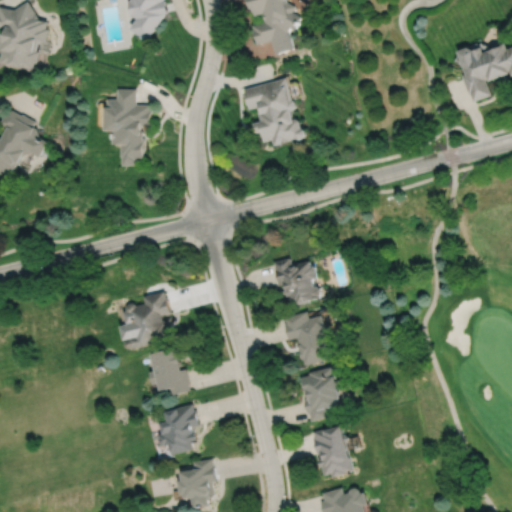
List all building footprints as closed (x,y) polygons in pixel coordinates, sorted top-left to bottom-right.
[(131,1),(131,0),(165,0),(165,1),(169,0),(171,13),(168,13),(154,34),(150,42),(142,37),(143,36),(132,29),(139,19),(134,16),(132,16),(130,1),(131,1)] [(250,0),(253,8),(254,8),(256,15),(265,13),(267,20),(254,24),(259,44),(274,40),(278,54),(296,49),(291,31),(293,27),(298,30),(300,25),(302,26),(303,22),(302,22),(305,16),(296,12),(299,6),(290,2),(289,0),(250,0)] [(17,9),(2,6),(0,13),(0,25),(9,28),(8,34),(2,33),(0,42),(6,43),(2,62),(34,69),(35,63),(38,63),(40,51),(38,50),(40,41),(47,42),(49,28),(46,28),(48,21),(40,19),(28,1),(17,9)] [(470,48),(461,51),(470,73),(465,75),(472,93),(474,93),(477,101),(494,94),(489,79),(492,78),(492,80),(511,73),(510,71),(511,71),(511,73),(511,47),(508,49),(506,43),(501,45),(501,46),(487,51),(485,47),(477,50),(471,48),(470,48)] [(294,100),(288,78),(245,89),(250,109),(259,106),(262,121),(255,123),(258,134),(263,132),(266,142),(275,140),(276,146),(292,142),(291,140),(298,139),(300,140),(305,139),(308,135),(307,131),(304,129),(302,121),(298,119),(296,120),(293,111),(296,110),(298,106),(296,101),(294,100)] [(138,89),(119,88),(119,99),(109,99),(109,108),(106,108),(106,116),(105,117),(105,128),(106,130),(106,132),(115,132),(114,146),(122,146),(122,158),(123,158),(123,166),(131,166),(131,165),(139,165),(139,160),(146,160),(146,156),(145,156),(145,150),(147,150),(147,138),(145,138),(145,131),(142,131),(142,125),(153,125),(153,110),(152,110),(152,104),(138,104),(138,89)] [(2,123),(11,128),(4,141),(0,138),(0,172),(11,178),(18,166),(19,166),(21,162),(25,156),(31,154),(40,158),(48,143),(40,138),(38,129),(33,127),(36,121),(22,114),(10,108),(2,123)] [(320,285),(319,283),(317,283),(315,276),(319,275),(316,262),(313,263),(311,258),(293,262),(292,255),(275,260),(277,267),(276,267),(280,284),(288,282),(289,286),(287,287),(289,294),(291,294),(293,303),(299,302),(299,303),(312,299),(311,298),(322,295),(322,292),(323,291),(321,286),(320,285)] [(127,306),(128,308),(124,309),(127,321),(121,323),(124,337),(131,335),(131,336),(129,337),(126,339),(126,341),(127,344),(129,346),(131,346),(134,345),(134,346),(174,336),(171,324),(169,325),(167,318),(165,319),(163,313),(173,311),(169,296),(168,296),(166,289),(145,294),(146,301),(138,303),(136,302),(133,301),(131,301),(128,302),(128,304),(127,306)] [(309,309),(286,315),(288,322),(286,323),(290,338),(299,336),(302,347),(300,348),(303,358),(304,357),(306,363),(335,355),(331,341),(336,339),(332,326),(327,327),(323,312),(311,316),(309,309)] [(177,345),(153,351),(157,368),(151,370),(154,382),(160,380),(162,388),(171,386),(173,393),(192,389),(190,382),(191,381),(187,367),(183,368),(181,360),(184,360),(182,352),(179,353),(177,345)] [(335,364),(310,370),(311,373),(301,376),(304,386),(306,386),(308,391),(309,391),(310,396),(305,397),(309,412),(311,412),(313,419),(331,415),(328,405),(343,402),(341,395),(344,395),(338,372),(337,373),(335,364)] [(163,443),(163,444),(171,442),(174,453),(195,448),(193,439),(199,437),(197,430),(196,431),(195,425),(202,424),(198,408),(196,409),(194,402),(167,409),(169,416),(161,418),(161,420),(160,420),(162,427),(163,427),(164,432),(160,433),(161,436),(160,438),(161,442),(163,443)] [(345,423),(332,427),(332,426),(315,430),(317,437),(315,438),(319,452),(324,451),(325,457),(321,458),(323,466),(324,465),(327,474),(334,472),(335,475),(349,472),(348,469),(356,467),(353,457),(354,457),(350,440),(352,435),(348,433),(345,423)] [(216,492),(214,481),(218,480),(216,464),(215,464),(214,457),(195,460),(197,468),(183,470),(184,479),(181,479),(183,493),(186,492),(187,497),(193,496),(194,507),(210,504),(209,498),(212,497),(216,492)] [(352,491),(347,493),(345,486),(325,491),(327,499),(323,500),(326,511),(369,511),(367,504),(371,503),(368,490),(364,491),(363,488),(359,486),(354,487),(352,491)]
